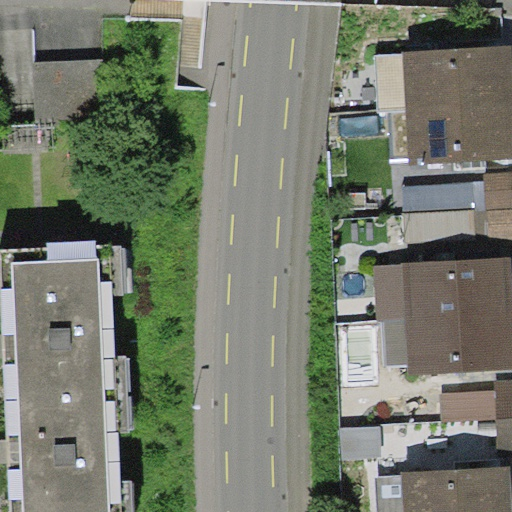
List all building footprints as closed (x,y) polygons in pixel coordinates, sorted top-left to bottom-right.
[(509,47),(387,54),(393,114),(510,108),(509,47)] [(511,137),(510,108),(393,114),(397,174),(511,168),(511,137)] [(511,175),(485,177),(487,207),(511,205),(511,175)] [(511,207),(488,209),(490,238),(511,237),(511,207)] [(112,245),(0,247),(0,389),(116,386),(112,245)] [(508,260),(391,267),(395,319),(511,312),(508,260)] [(511,312),(396,319),(399,372),(511,365),(511,312)] [(511,380),(497,381),(499,416),(511,415),(511,380)] [(119,511),(116,387),(0,389),(0,407),(2,511),(119,511)] [(511,416),(500,417),(502,453),(511,452),(511,416)] [(511,511),(509,466),(402,472),(403,511),(511,511)]
